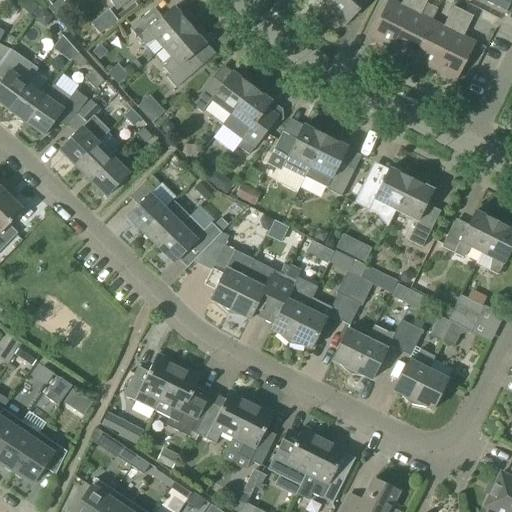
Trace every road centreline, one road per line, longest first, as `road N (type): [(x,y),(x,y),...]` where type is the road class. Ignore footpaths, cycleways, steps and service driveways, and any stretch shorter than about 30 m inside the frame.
road 1 (unclassified): [(511,318),(460,425),(443,441),(419,442),(197,331),(0,139)]
road 2 (residential): [(474,149),(314,66),(243,0)]
